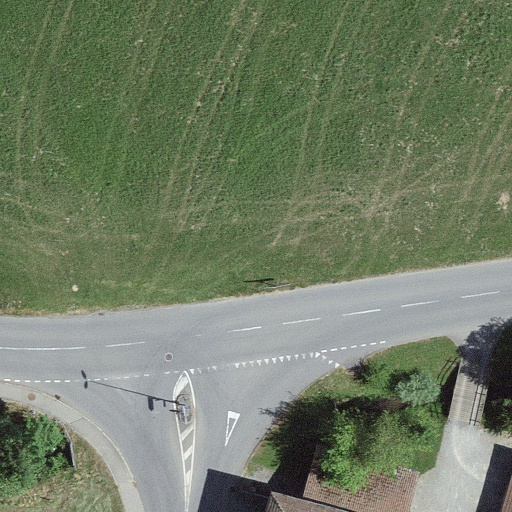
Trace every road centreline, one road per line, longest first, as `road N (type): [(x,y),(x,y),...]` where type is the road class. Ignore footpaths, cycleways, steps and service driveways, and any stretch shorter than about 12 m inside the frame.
road 1 (tertiary): [(511,291),(186,341)]
road 2 (tertiary): [(186,341),(0,351)]
road 3 (tertiary): [(186,341),(177,511)]
